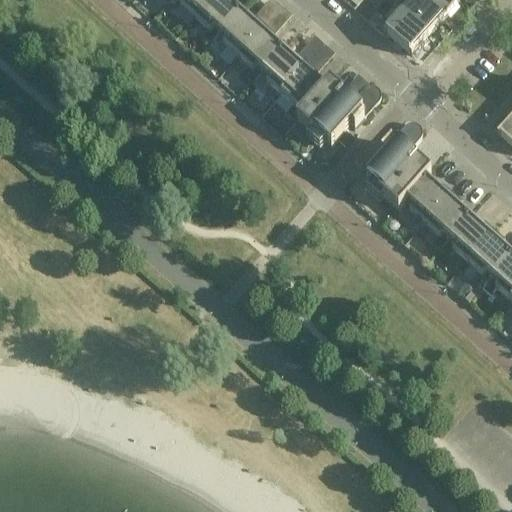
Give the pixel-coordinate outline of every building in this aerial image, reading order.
[(156,0),(166,9),(173,0),(156,0)] [(173,0),(166,9),(178,19),(181,16),(178,12),(181,8),(195,20),(213,0),(173,0)] [(231,0),(213,0),(195,20),(208,32),(204,36),(201,33),(198,36),(210,47),(238,15),(227,5),(231,0)] [(277,34),(293,17),(274,0),(272,0),(258,16),(277,34)] [(384,1),(383,0),(372,0),(369,4),(375,10),(384,1)] [(442,22),(417,0),(400,0),(393,8),(400,16),(427,39),(442,22)] [(451,0),(417,0),(442,22),(458,5),(451,0)] [(250,25),(238,15),(210,47),(221,57),(224,54),(221,51),(224,47),(238,59),(265,28),(255,19),(250,25)] [(400,16),(385,33),(383,34),(385,36),(386,34),(411,57),(427,39),(400,16)] [(276,37),(265,28),(238,59),(251,70),(247,75),(244,72),(241,75),(252,85),(281,53),(270,43),(276,37)] [(293,63),(281,53),(252,85),(264,96),(267,92),(263,89),(267,85),(281,97),(308,66),(298,57),(293,63)] [(318,76),(308,66),(281,97),(293,109),(290,113),(286,110),(283,113),(295,124),(297,122),(330,86),(329,85),(324,91),(313,81),(318,76)] [(352,106),(330,86),(297,122),(317,140),(318,139),(331,150),(350,128),(355,132),(379,106),(380,104),(381,100),(380,97),(373,90),(370,90),(366,91),(364,92),(352,106)] [(511,119),(497,136),(498,137),(499,136),(511,147),(511,119)] [(405,130),(389,147),(381,156),(386,160),(366,182),(379,193),(378,195),(397,212),(430,176),(408,156),(420,142),(422,139),(422,136),(421,133),(414,127),(411,127),(408,128),(405,130)] [(431,176),(430,176),(397,212),(396,214),(408,225),(411,221),(407,218),(411,214),(424,226),(451,195),(441,186),(436,192),(426,182),(431,176)] [(462,204),(451,195),(424,226),(437,238),(434,242),(430,239),(427,242),(439,252),(468,220),(457,210),(462,204)] [(479,230),(468,220),(439,252),(451,263),(454,260),(450,257),(454,253),(467,264),(494,233),(484,224),(479,230)] [(505,243),(494,233),(467,264),(480,276),(477,280),(473,277),(470,281),(482,291),(511,259),(499,249),(505,243)] [(511,259),(482,291),(493,302),(496,298),(493,295),(497,291),(510,303),(511,300),(511,259)]
